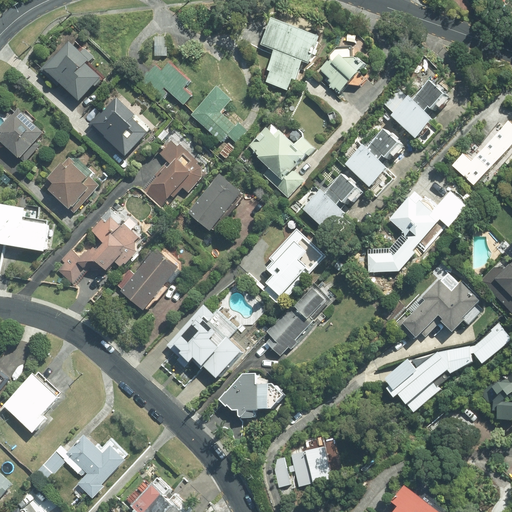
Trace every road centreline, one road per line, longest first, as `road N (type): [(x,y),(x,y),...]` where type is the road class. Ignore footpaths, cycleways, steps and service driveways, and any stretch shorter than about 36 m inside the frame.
road 1 (residential): [(0,308),(48,320),(93,345),(204,445),(246,511)]
road 2 (unknown): [(233,487),(311,400),(345,375),(387,352),(473,328)]
road 3 (residential): [(386,7),(511,50)]
